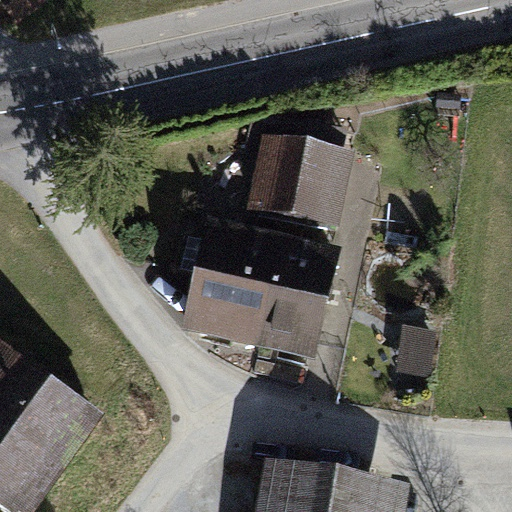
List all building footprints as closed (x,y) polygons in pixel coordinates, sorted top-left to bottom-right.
[(0,0),(17,25),(44,7),(39,0),(0,0)] [(246,215),(337,234),(353,159),(261,140),(246,215)] [(315,365),(336,270),(204,240),(182,335),(315,365)] [(0,335),(0,506),(7,511),(20,511),(99,411),(31,359),(0,335)] [(395,511),(400,484),(267,459),(257,511),(395,511)]
